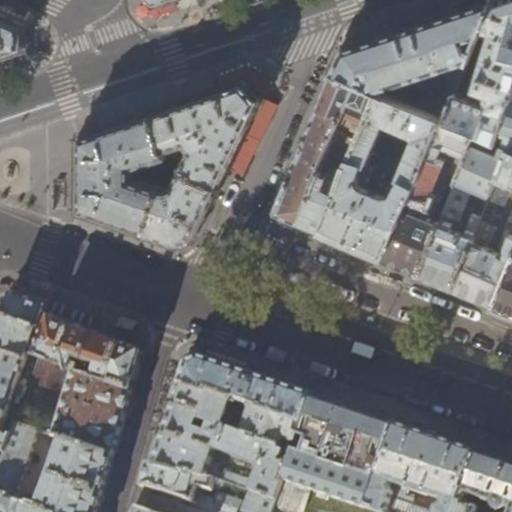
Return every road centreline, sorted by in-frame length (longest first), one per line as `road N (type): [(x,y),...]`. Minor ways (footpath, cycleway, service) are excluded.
road 1 (secondary): [(188,304),(511,415)]
road 2 (residential): [(188,304),(218,262),(310,46),(307,1)]
road 3 (residential): [(116,511),(167,335),(188,304)]
road 4 (secondary): [(307,1),(103,67)]
road 5 (secondary): [(0,239),(188,304)]
